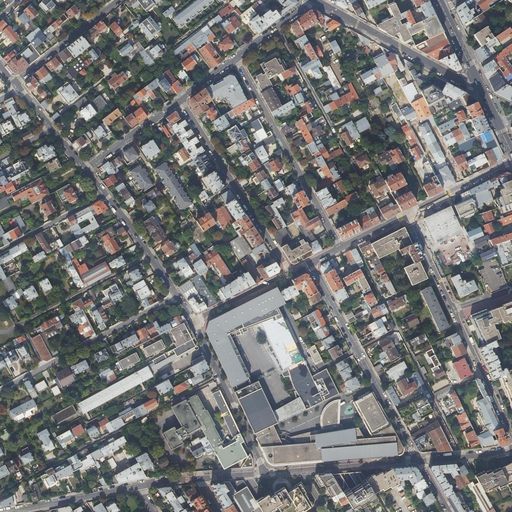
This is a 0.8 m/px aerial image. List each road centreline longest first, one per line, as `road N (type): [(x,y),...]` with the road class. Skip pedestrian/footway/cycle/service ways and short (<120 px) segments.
road 1 (residential): [(0,494),(220,376)]
road 2 (residential): [(406,213),(511,435)]
road 3 (residential): [(384,225),(275,28)]
road 4 (residential): [(418,460),(309,263)]
road 5 (residential): [(338,247),(235,57)]
road 6 (residential): [(179,100),(290,274)]
road 7 (residential): [(43,368),(22,321),(150,256)]
road 8 (residential): [(312,0),(481,91)]
road 9 (residential): [(418,460),(264,472)]
road 10 (residential): [(43,368),(177,296)]
road 11 (residential): [(138,486),(4,511)]
road 12 (residential): [(14,83),(120,0)]
